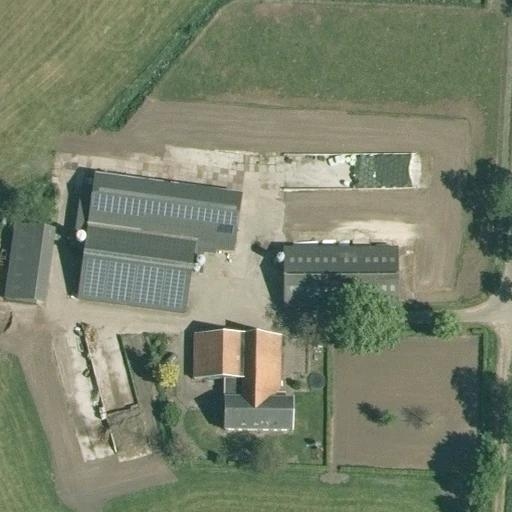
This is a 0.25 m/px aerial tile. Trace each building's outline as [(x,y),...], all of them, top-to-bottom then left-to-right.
[(249,127),(230,126),(230,139),(249,140),(249,127)] [(95,180),(78,300),(185,314),(193,252),(214,255),(215,248),(233,250),(240,200),(95,180)] [(5,300),(36,304),(46,230),(16,226),(5,300)] [(285,307),(397,307),(397,250),(284,250),(285,307)] [(279,395),(280,337),(195,336),(194,380),(225,380),(224,431),(291,432),(292,401),(285,401),(285,395),(279,395)]
